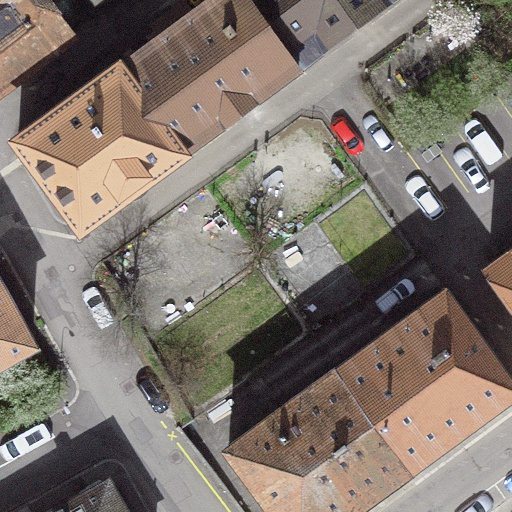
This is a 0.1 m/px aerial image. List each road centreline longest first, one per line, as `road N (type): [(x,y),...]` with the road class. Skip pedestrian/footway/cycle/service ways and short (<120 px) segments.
road 1 (residential): [(50,281),(324,78)]
road 2 (residential): [(324,78),(511,343)]
road 3 (residential): [(0,125),(21,99),(160,0)]
road 4 (residential): [(50,281),(133,430)]
road 5 (residential): [(0,503),(133,430)]
road 6 (residential): [(324,78),(429,0)]
